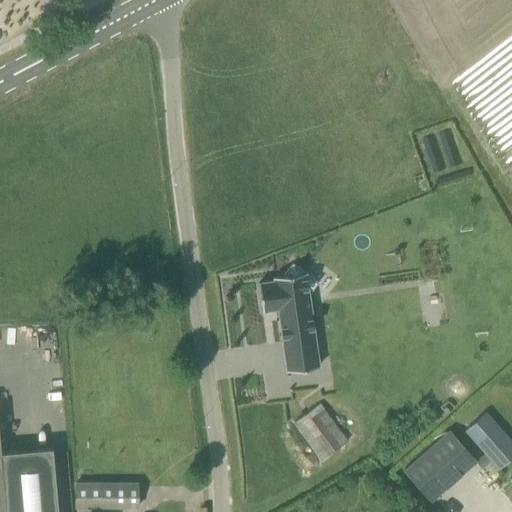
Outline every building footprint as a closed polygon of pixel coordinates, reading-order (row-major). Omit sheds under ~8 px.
[(286,370),(318,366),(308,294),(318,282),(292,263),(282,275),(273,277),(274,281),(258,283),(262,311),(278,309),(286,370)] [(319,403),(292,423),(320,461),(347,441),(319,403)] [(465,429),(499,468),(511,456),(511,443),(484,412),(465,429)] [(430,501),(434,498),(476,460),(449,429),(403,470),(430,501)] [(0,452),(0,450),(0,511),(57,511),(56,490),(51,447),(0,452)] [(75,482),(75,496),(75,507),(137,507),(137,482),(75,482)]
